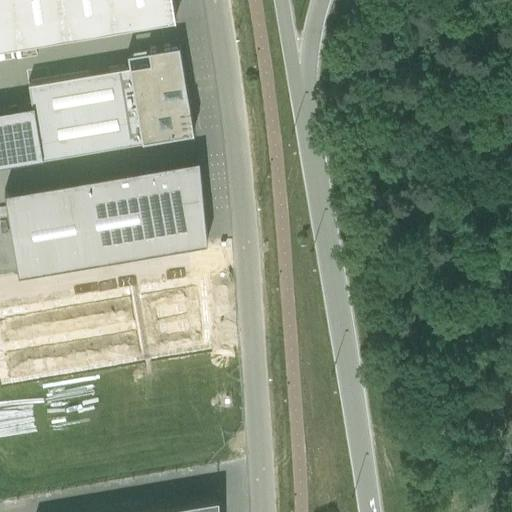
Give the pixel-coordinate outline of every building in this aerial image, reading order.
[(0,0),(0,49),(174,20),(171,0),(0,0)] [(0,163),(193,131),(187,95),(178,44),(145,49),(146,50),(148,50),(150,61),(129,65),(28,82),(31,104),(0,109),(0,163)] [(198,158),(4,191),(18,274),(206,242),(198,158)] [(203,280),(0,314),(0,367),(3,386),(209,351),(203,280)] [(211,373),(0,407),(0,500),(217,463),(211,373)] [(218,511),(218,496),(125,511),(218,511)]
